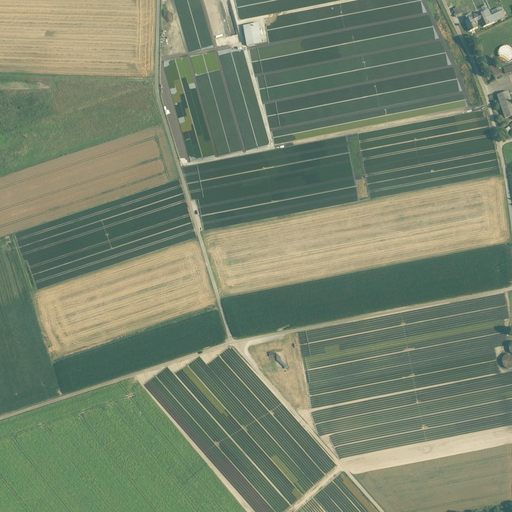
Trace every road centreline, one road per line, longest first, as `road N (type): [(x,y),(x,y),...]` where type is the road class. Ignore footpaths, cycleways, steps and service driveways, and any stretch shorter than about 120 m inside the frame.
road 1 (unclassified): [(156,0),(154,85),(231,343)]
road 2 (unclassified): [(231,343),(511,288)]
road 3 (unclassified): [(0,419),(231,343)]
road 4 (unclassified): [(382,511),(231,343)]
road 5 (unclassified): [(443,0),(498,143)]
